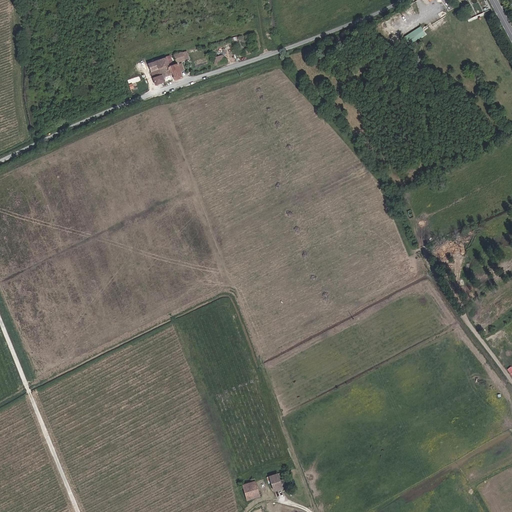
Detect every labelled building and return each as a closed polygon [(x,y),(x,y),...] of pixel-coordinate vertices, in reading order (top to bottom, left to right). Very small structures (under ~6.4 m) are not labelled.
[(408,43),(426,35),(422,26),(404,34),(408,43)] [(211,51),(215,65),(225,62),(221,48),(211,51)] [(176,63),(187,60),(185,53),(185,52),(173,56),(176,63)] [(162,77),(169,75),(167,67),(170,65),(168,58),(160,60),(148,64),(151,73),(160,70),(162,77)] [(171,67),(170,65),(167,67),(169,75),(171,74),(174,81),(181,78),(179,72),(177,66),(177,65),(171,67)] [(160,70),(151,73),(155,86),(164,83),(162,77),(160,70)] [(270,477),(274,491),(282,489),(278,474),(270,477)] [(247,501),(259,497),(254,482),(243,486),(247,501)]
